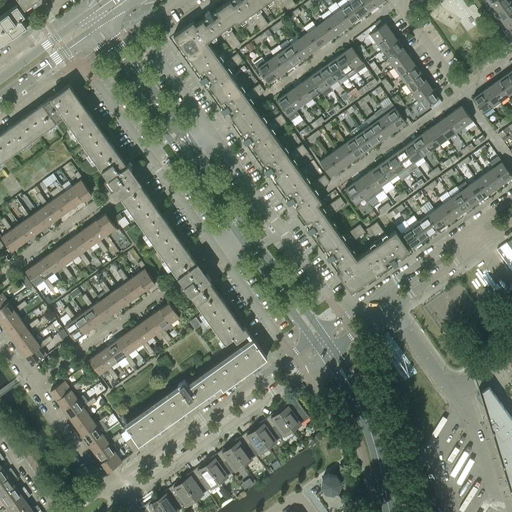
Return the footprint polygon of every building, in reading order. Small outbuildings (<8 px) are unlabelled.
[(257,8),(263,4),(260,0),(236,0),(237,0),(233,3),(230,0),(229,0),(222,5),(234,21),(235,24),(249,14),(260,29),(268,24),(257,8)] [(292,0),(260,0),(263,4),(268,0),(280,0),(287,10),(295,4),(292,0)] [(368,11),(359,0),(347,0),(349,2),(359,17),(368,11)] [(376,5),(372,0),(359,0),(368,11),(376,5)] [(496,12),(511,2),(509,0),(495,0),(490,4),(496,12)] [(359,17),(349,2),(340,8),(351,23),(359,17)] [(502,21),(511,13),(511,3),(511,2),(496,12),(502,21)] [(26,26),(20,17),(24,14),(17,4),(0,15),(0,21),(11,37),(26,26)] [(240,43),(228,25),(234,21),(222,5),(215,10),(218,14),(214,17),(209,10),(207,10),(205,12),(205,13),(210,20),(205,23),(202,19),(195,24),(207,40),(220,31),(233,49),(240,43)] [(351,23),(340,8),(332,14),(343,29),(351,23)] [(508,29),(511,25),(511,13),(502,21),(508,29)] [(343,29),(332,14),(324,20),(334,35),(343,29)] [(383,24),(380,19),(374,24),(377,28),(383,24)] [(334,35),(324,20),(316,26),(326,41),(334,35)] [(0,44),(11,37),(0,21),(0,44)] [(212,48),(207,40),(195,24),(193,21),(173,35),(182,47),(183,46),(186,50),(184,51),(190,59),(192,58),(194,61),(212,48)] [(326,41),(316,26),(315,26),(312,21),(303,27),(307,32),(318,47),(326,41)] [(376,42),(391,31),(385,22),(383,24),(377,28),(370,33),(376,42)] [(267,36),(264,31),(259,35),(262,39),(267,36)] [(382,50),(397,39),(391,31),(376,42),(382,50)] [(318,47),(307,32),(299,38),(309,53),(318,47)] [(309,53),(299,38),(290,44),(301,59),(309,53)] [(388,58),(403,48),(397,39),(382,50),(388,58)] [(301,59),(290,44),(282,50),(293,65),(301,59)] [(365,66),(354,50),(351,46),(343,52),(344,54),(353,67),(357,72),(365,66)] [(228,71),(243,60),(237,53),(223,63),(212,48),(194,61),(192,62),(199,71),(203,68),(206,73),(199,77),(199,79),(201,81),(202,82),(209,77),(212,81),(208,84),(214,93),(234,79),(228,71)] [(394,67),(409,56),(403,48),(388,58),(394,67)] [(293,65),(282,50),(274,56),(285,71),(293,65)] [(353,67),(344,54),(343,52),(334,58),(345,73),(353,67)] [(285,71),(274,56),(265,61),(276,76),(285,71)] [(400,75),(415,64),(409,56),(394,67),(400,75)] [(276,76),(265,61),(265,62),(262,57),(253,63),(268,83),(276,76)] [(345,73),(334,58),(326,64),(332,72),(337,79),(345,73)] [(340,84),(337,79),(332,72),(326,64),(318,70),(319,72),(332,90),(340,84)] [(406,83),(421,72),(415,64),(400,75),(406,83)] [(332,90),(319,72),(318,70),(309,76),(320,91),(324,96),(332,90)] [(411,91),(426,81),(421,72),(406,83),(411,91)] [(511,91),(511,82),(506,74),(497,80),(508,95),(511,91)] [(320,91),(309,76),(301,82),(312,97),(320,91)] [(250,101),(265,91),(259,83),(245,94),(234,79),(214,93),(221,101),(225,99),(228,103),(221,108),(221,109),(222,112),(224,112),(231,107),(234,112),(230,114),(233,119),(236,123),(255,108),(253,105),(250,101)] [(508,95),(497,80),(489,86),(500,101),(508,95)] [(417,100),(432,89),(426,81),(411,91),(417,100)] [(312,97),(301,82),(293,88),(304,103),(312,97)] [(82,103),(69,84),(51,96),(54,100),(53,101),(64,116),(82,103)] [(500,101),(489,86),(481,92),(491,106),(500,101)] [(304,103),(293,88),(284,94),(298,114),(299,114),(295,109),(304,103)] [(424,108),(439,98),(432,89),(417,100),(424,108)] [(494,111),(491,106),(481,92),(472,98),(486,117),(494,111)] [(298,114),(284,94),(276,100),(290,120),(298,114)] [(64,116),(53,101),(54,100),(51,96),(24,116),(37,135),(64,116)] [(405,122),(395,107),(391,102),(382,108),(397,128),(405,122)] [(102,130),(95,120),(82,103),(64,116),(83,143),(102,130)] [(472,120),(461,105),(453,111),(463,126),(472,120)] [(272,132),(286,121),(281,113),(266,124),(255,108),(236,123),(242,132),(246,129),(249,133),(243,138),(242,140),(244,142),(246,142),(252,138),(255,142),(252,145),(258,153),(277,139),(272,132)] [(397,128),(382,108),(374,114),(378,119),(388,134),(397,128)] [(463,126),(453,111),(444,117),(455,132),(463,126)] [(37,135),(24,116),(0,133),(0,138),(11,154),(37,135)] [(455,132),(444,117),(436,123),(447,138),(455,132)] [(388,134),(378,119),(369,125),(380,140),(388,134)] [(447,138),(436,123),(428,129),(438,144),(447,138)] [(380,140),(369,125),(361,131),(372,146),(380,140)] [(438,144),(428,129),(419,135),(430,150),(438,144)] [(121,156),(115,149),(102,130),(83,143),(102,170),(121,156)] [(372,146),(361,131),(353,137),(363,152),(372,146)] [(430,150),(419,135),(411,141),(422,156),(430,150)] [(363,152),(353,137),(344,142),(355,157),(363,152)] [(0,161),(11,154),(0,138),(0,161)] [(293,162),(308,152),(302,144),(288,154),(277,139),(258,153),(264,162),(268,159),(271,164),(264,168),(264,170),(266,172),(267,173),(274,168),(277,172),(273,175),(279,184),(299,170),(293,162)] [(422,156),(411,141),(403,147),(413,162),(422,156)] [(355,157),(344,142),(336,148),(344,159),(347,163),(355,157)] [(417,166),(413,162),(403,147),(394,153),(405,168),(408,173),(417,166)] [(347,163),(344,159),(336,148),(328,154),(339,169),(347,163)] [(405,168),(394,153),(386,159),(397,173),(405,168)] [(339,169),(328,154),(319,161),(330,176),(339,169)] [(133,173),(130,169),(132,168),(128,163),(126,164),(125,162),(121,156),(102,170),(114,187),(133,173)] [(302,168),(310,177),(321,169),(312,159),(302,168)] [(397,173),(386,159),(378,164),(388,179),(397,173)] [(511,176),(501,161),(493,167),(503,182),(511,176)] [(388,179),(378,164),(369,170),(380,185),(388,179)] [(503,182),(493,167),(484,173),(495,188),(503,182)] [(315,192),(330,182),(324,174),(310,184),(299,170),(279,184),(286,192),(289,190),(293,194),(286,199),(286,200),(287,203),(289,203),(296,198),(299,203),(295,205),(299,211),(301,213),(320,199),(318,197),(315,192)] [(380,185),(369,170),(361,176),(375,195),(383,189),(380,185)] [(135,176),(133,173),(114,187),(117,191),(139,222),(158,209),(139,181),(135,176)] [(495,188),(484,173),(476,179),(487,194),(495,188)] [(375,195),(361,176),(353,182),(363,197),(366,201),(375,195)] [(91,193),(81,179),(72,185),(82,200),(91,193)] [(487,194),(476,179),(468,185),(478,200),(487,194)] [(478,200),(468,185),(465,181),(456,187),(459,191),(470,206),(478,200)] [(363,197),(353,182),(344,188),(355,203),(363,197)] [(82,200),(72,185),(63,191),(73,206),(82,200)] [(73,206),(63,191),(54,198),(65,212),(73,206)] [(470,206),(459,191),(451,197),(462,212),(470,206)] [(337,230),(327,217),(345,204),(340,196),(322,209),(317,203),(321,200),(320,199),(301,213),(306,221),(310,219),(313,223),(307,228),(306,229),(308,232),(310,232),(316,227),(319,231),(315,234),(321,242),(337,230)] [(462,212),(451,197),(443,203),(453,218),(462,212)] [(65,212),(54,198),(45,204),(56,218),(65,212)] [(453,218),(443,203),(434,209),(445,224),(453,218)] [(56,218),(45,204),(36,210),(47,225),(56,218)] [(177,235),(170,226),(158,209),(139,222),(158,249),(177,235)] [(445,224),(434,209),(426,215),(437,230),(445,224)] [(47,225),(36,210),(27,217),(38,231),(47,225)] [(116,227),(105,213),(96,219),(106,234),(116,227)] [(437,230),(426,215),(418,221),(428,235),(437,230)] [(38,231),(27,217),(19,223),(29,238),(38,231)] [(106,234),(96,219),(87,225),(98,240),(106,234)] [(409,249),(395,230),(387,236),(376,221),(368,227),(379,241),(364,252),(377,270),(378,272),(387,265),(384,261),(388,258),(393,265),(395,265),(397,263),(397,262),(393,255),(397,252),(400,256),(409,249)] [(428,235),(418,221),(409,226),(420,241),(428,235)] [(29,238),(19,223),(10,229),(20,244),(29,238)] [(356,257),(347,244),(365,231),(359,224),(341,236),(337,230),(321,242),(326,249),(330,246),(333,250),(326,255),(326,257),(328,259),(329,259),(336,254),(339,259),(335,262),(340,269),(356,257)] [(98,240),(87,225),(78,232),(89,246),(98,240)] [(420,241),(409,226),(401,233),(411,248),(420,241)] [(20,244),(10,229),(1,236),(11,250),(20,244)] [(89,246),(78,232),(70,238),(80,252),(89,246)] [(199,266),(191,255),(177,235),(158,249),(177,276),(180,279),(183,284),(202,270),(199,266)] [(80,252),(70,238),(61,244),(71,259),(80,252)] [(71,259),(61,244),(52,251),(62,265),(71,259)] [(511,256),(504,246),(497,251),(511,272),(511,256)] [(62,265),(52,251),(43,257),(53,272),(62,265)] [(374,272),(377,270),(364,252),(356,257),(340,269),(337,271),(351,291),(363,282),(362,281),(366,278),(367,280),(375,274),(374,272)] [(53,272),(43,257),(34,263),(44,278),(53,272)] [(44,278),(34,263),(25,270),(35,284),(44,278)] [(155,282),(144,267),(135,274),(146,288),(155,282)] [(214,287),(210,281),(209,280),(211,279),(207,273),(205,274),(202,270),(183,284),(195,301),(214,287)] [(146,288),(135,274),(126,280),(137,295),(146,288)] [(30,282),(25,275),(20,279),(25,286),(30,282)] [(137,295),(126,280),(118,287),(128,301),(137,295)] [(128,301),(118,287),(109,293),(119,307),(128,301)] [(231,310),(227,305),(214,287),(195,301),(212,324),(231,310)] [(0,306),(8,301),(2,292),(0,293),(0,306)] [(119,307),(109,293),(100,299),(110,314),(119,307)] [(110,314),(100,299),(91,306),(101,320),(110,314)] [(0,320),(15,310),(8,301),(0,306),(0,320)] [(179,316),(169,301),(160,308),(170,322),(179,316)] [(101,320),(91,306),(82,312),(92,326),(101,320)] [(170,322),(160,308),(151,314),(161,329),(170,322)] [(6,329),(21,319),(15,310),(0,320),(6,329)] [(243,327),(240,324),(231,310),(212,324),(224,342),(233,335),(236,340),(248,331),(244,326),(243,327)] [(92,326),(82,312),(73,318),(84,333),(92,326)] [(161,329),(151,314),(142,321),(152,335),(161,329)] [(195,327),(203,323),(198,315),(190,320),(195,327)] [(84,333),(73,318),(64,325),(74,339),(84,333)] [(13,338),(27,327),(21,319),(6,329),(13,338)] [(152,335),(142,321),(133,327),(143,341),(152,335)] [(19,347),(33,336),(27,327),(13,338),(19,347)] [(143,341),(133,327),(124,333),(134,348),(143,341)] [(134,348),(124,333),(115,340),(126,354),(134,348)] [(25,355),(40,345),(33,336),(19,347),(25,355)] [(138,443),(213,389),(220,385),(223,388),(266,357),(253,338),(189,385),(184,379),(178,384),(179,386),(125,425),(138,443)] [(126,354),(115,340),(106,346),(117,360),(126,354)] [(32,365),(46,354),(40,345),(25,355),(32,365)] [(117,360),(106,346),(98,352),(108,367),(117,360)] [(108,367),(98,352),(88,359),(99,373),(108,367)] [(57,399),(71,389),(64,380),(50,390),(57,399)] [(511,418),(495,394),(490,387),(488,385),(480,391),(476,395),(477,396),(478,397),(483,405),(511,499),(511,380),(511,381),(511,383),(511,418)] [(63,408),(77,398),(71,389),(57,399),(63,408)] [(69,417),(84,406),(77,398),(63,408),(69,417)] [(296,400),(292,402),(290,400),(283,405),(286,409),(281,412),(292,429),(305,420),(309,417),(296,400)] [(76,426),(90,415),(84,406),(69,417),(76,426)] [(292,429),(281,412),(275,416),(273,413),(266,418),(280,437),(292,429)] [(82,435),(96,424),(90,415),(76,426),(82,435)] [(280,437),(266,418),(259,423),(261,426),(256,430),(268,446),(280,437)] [(88,444),(103,433),(96,424),(82,435),(88,444)] [(268,446),(256,430),(251,434),(248,430),(241,435),(256,455),(268,446)] [(95,452),(109,442),(103,433),(88,444),(95,452)] [(256,455),(241,435),(235,440),(237,444),(232,447),(243,464),(256,455)] [(101,461),(115,451),(109,442),(95,452),(101,461)] [(138,448),(133,442),(128,445),(133,452),(138,448)] [(243,464),(232,447),(226,451),(224,448),(217,453),(231,472),(243,464)] [(107,470),(122,460),(115,451),(101,461),(107,470)] [(231,472),(217,453),(210,457),(213,461),(207,465),(219,481),(231,472)] [(268,472),(262,463),(251,469),(256,479),(268,472)] [(219,481),(207,465),(202,469),(199,465),(193,470),(207,490),(219,481)] [(0,481),(14,472),(10,467),(6,470),(8,472),(6,473),(1,466),(0,467),(0,481)] [(207,490),(193,470),(186,475),(188,478),(183,482),(195,498),(207,490)] [(0,495),(15,485),(11,480),(10,479),(12,477),(13,479),(17,476),(14,472),(0,481),(0,495)] [(336,511),(347,505),(336,491),(339,489),(340,481),(336,475),(328,473),(322,478),(321,485),(323,488),(315,494),(328,511),(336,511)] [(195,498),(183,482),(178,486),(175,483),(168,487),(182,507),(195,498)] [(0,498),(5,506),(27,490),(24,486),(20,489),(21,490),(19,491),(15,485),(0,495),(0,498)] [(175,511),(182,507),(168,487),(161,492),(164,496),(158,500),(167,511),(175,511)] [(16,511),(28,504),(25,499),(23,497),(25,496),(26,498),(30,495),(27,490),(5,506),(9,511),(16,511)] [(167,511),(158,500),(153,504),(151,500),(143,505),(148,511),(167,511)]
